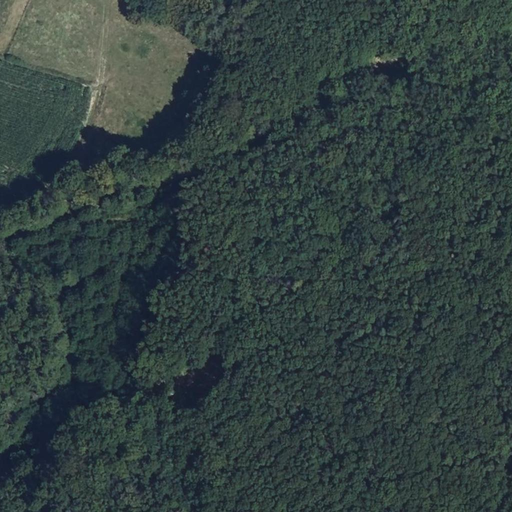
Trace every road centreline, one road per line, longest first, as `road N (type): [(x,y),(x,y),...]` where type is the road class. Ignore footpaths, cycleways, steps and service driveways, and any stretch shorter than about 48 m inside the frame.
road 1 (track): [(511,40),(446,47),(341,77),(237,151),(0,249)]
road 2 (track): [(0,214),(46,189),(82,145),(105,0)]
